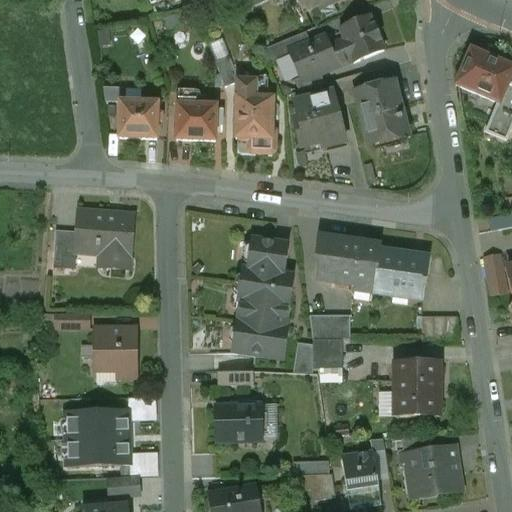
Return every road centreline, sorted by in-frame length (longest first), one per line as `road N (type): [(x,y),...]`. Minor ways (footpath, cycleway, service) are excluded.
road 1 (residential): [(170,184),(174,511)]
road 2 (residential): [(457,213),(506,510)]
road 3 (residential): [(170,184),(432,217),(457,213)]
road 4 (residential): [(457,0),(436,53),(457,213)]
road 5 (residential): [(92,176),(71,0)]
